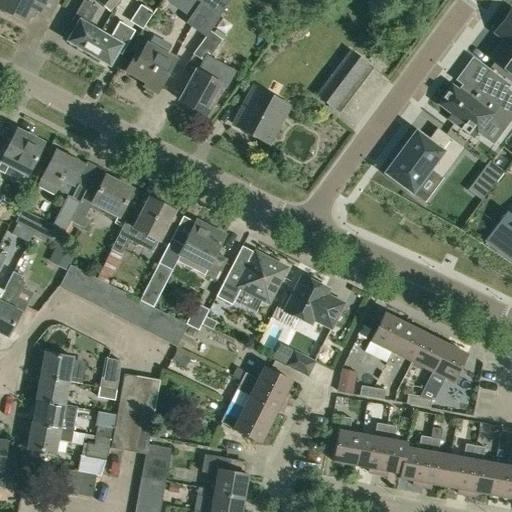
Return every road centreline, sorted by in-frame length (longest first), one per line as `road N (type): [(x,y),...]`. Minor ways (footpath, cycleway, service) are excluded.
road 1 (unclassified): [(305,221),(0,68)]
road 2 (unclassified): [(305,221),(465,0)]
road 3 (unclassified): [(511,322),(305,221)]
road 4 (residential): [(295,509),(273,479),(315,396)]
